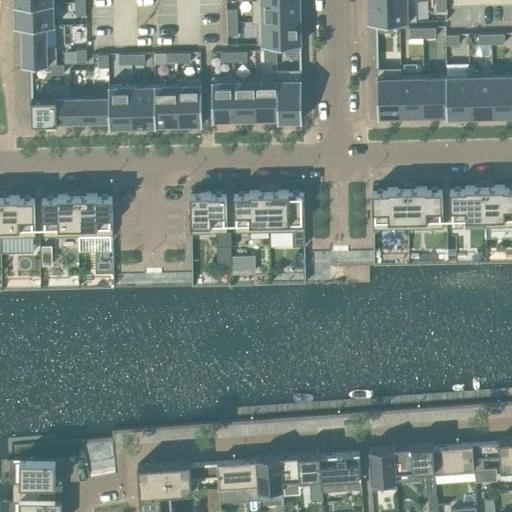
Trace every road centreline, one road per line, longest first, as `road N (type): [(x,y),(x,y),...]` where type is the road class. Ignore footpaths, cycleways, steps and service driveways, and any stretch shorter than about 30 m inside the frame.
road 1 (residential): [(338,155),(0,162)]
road 2 (residential): [(511,151),(338,155)]
road 3 (residential): [(334,0),(338,155)]
